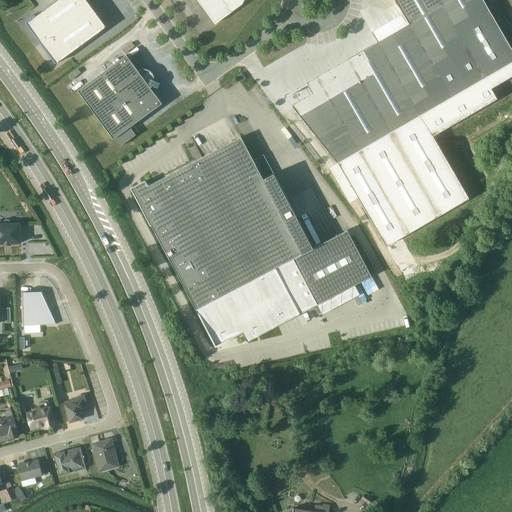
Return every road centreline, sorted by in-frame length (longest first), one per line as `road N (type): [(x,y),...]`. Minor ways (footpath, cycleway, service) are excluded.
road 1 (primary): [(196,511),(138,311),(85,201),(0,72)]
road 2 (primary): [(0,107),(94,262),(139,369),(174,511)]
road 3 (residential): [(0,451),(107,424),(115,411),(61,278),(48,268),(0,268)]
road 4 (unclassified): [(149,0),(206,76),(295,16)]
road 5 (unknown): [(112,168),(209,111),(238,106)]
road 6 (unknown): [(238,106),(258,117),(326,206)]
